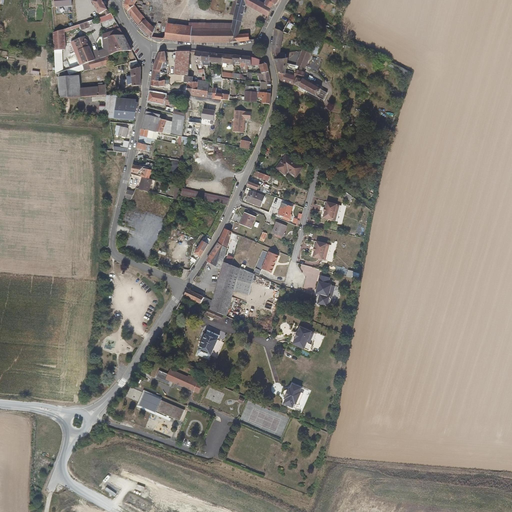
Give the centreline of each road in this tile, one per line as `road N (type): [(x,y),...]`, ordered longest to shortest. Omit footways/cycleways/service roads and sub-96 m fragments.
road 1 (residential): [(144,47),(145,92),(112,245),(184,285)]
road 2 (residential): [(184,285),(264,133)]
road 3 (residential): [(264,133),(316,167),(292,261)]
road 4 (residential): [(101,404),(184,285)]
